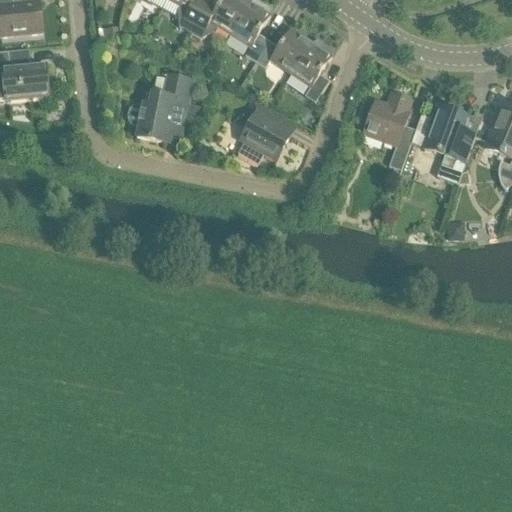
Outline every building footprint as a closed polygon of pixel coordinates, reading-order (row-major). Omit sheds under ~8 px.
[(0,0),(0,41),(44,37),(41,5),(30,6),(11,8),(9,0),(0,0)] [(208,7),(206,6),(206,3),(207,0),(170,0),(168,4),(180,11),(178,14),(179,31),(190,38),(208,7)] [(200,44),(216,37),(218,32),(231,40),(251,7),(248,6),(250,4),(249,0),(248,0),(225,0),(222,6),(214,2),(211,6),(208,7),(190,38),(200,44)] [(246,60),(256,67),(270,46),(259,39),(271,20),(269,19),(270,16),(270,13),(256,5),(253,6),(251,8),(251,7),(231,40),(251,52),(246,60)] [(124,25),(120,34),(129,38),(133,29),(124,25)] [(120,33),(105,35),(105,43),(121,41),(120,33)] [(280,52),(270,46),(256,67),(266,73),(271,66),(292,79),(313,48),(292,33),(280,52)] [(311,92),(305,100),(316,108),(330,86),(320,79),(333,61),(331,60),(332,58),(332,54),(319,45),(315,46),(314,48),(313,48),(292,79),(311,92)] [(0,56),(0,103),(6,103),(6,104),(50,100),(46,68),(11,72),(9,56),(0,56)] [(201,62),(197,70),(207,76),(211,68),(201,62)] [(167,148),(171,128),(184,130),(185,124),(195,126),(202,113),(188,110),(194,85),(169,80),(165,101),(153,98),(150,109),(144,108),(143,111),(137,110),(136,110),(135,110),(134,110),(133,111),(132,111),(131,112),(130,113),(129,114),(129,115),(128,116),(128,117),(128,119),(128,120),(128,121),(128,122),(129,123),(129,124),(130,125),(131,126),(132,127),(133,128),(140,129),(137,142),(167,148)] [(376,105),(364,139),(397,151),(393,160),(406,165),(412,148),(417,135),(405,131),(410,117),(408,117),(412,105),(392,98),(388,109),(376,105)] [(250,128),(241,144),(244,146),(238,157),(259,169),(265,158),(277,165),(291,141),(276,132),(282,121),(254,105),(243,125),(250,128)] [(511,110),(503,107),(488,144),(485,152),(501,158),(500,159),(505,161),(505,160),(511,162),(511,167),(511,170),(502,166),(501,167),(501,169),(500,171),(500,173),(499,175),(499,178),(499,180),(500,182),(500,184),(501,186),(501,188),(502,190),(503,192),(504,194),(506,196),(511,190),(511,110)] [(417,135),(412,148),(423,152),(446,160),(442,170),(438,180),(438,182),(458,189),(462,179),(477,139),(480,129),(474,127),(475,124),(470,122),(438,110),(433,123),(422,119),(417,135)]
